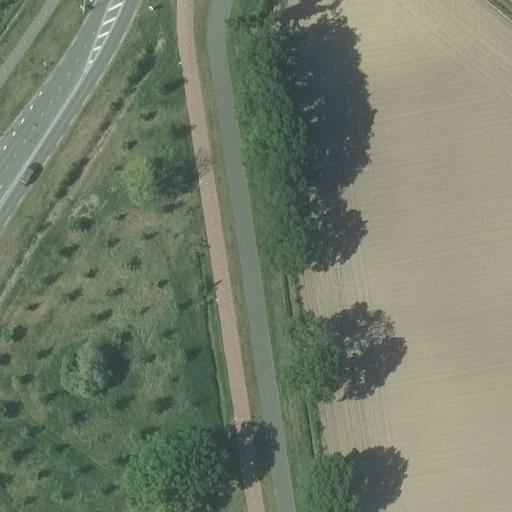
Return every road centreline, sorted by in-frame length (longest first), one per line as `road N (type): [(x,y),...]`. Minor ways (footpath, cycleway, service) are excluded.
road 1 (unclassified): [(221,0),(215,46),(286,511)]
road 2 (tertiary): [(0,204),(83,73),(115,0)]
